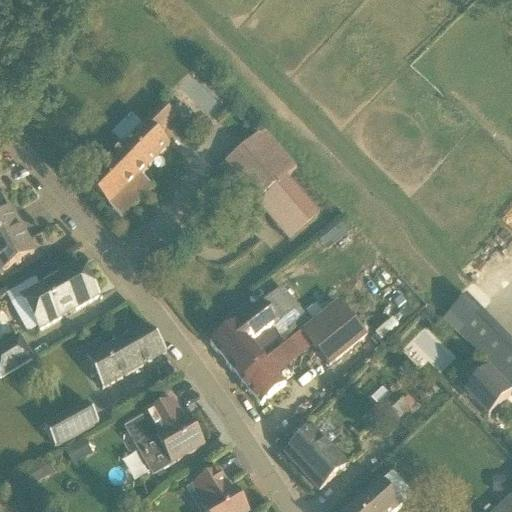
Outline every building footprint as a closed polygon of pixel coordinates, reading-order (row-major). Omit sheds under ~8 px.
[(108,209),(140,177),(169,148),(157,137),(174,119),(161,106),(143,125),(145,126),(85,187),(108,209)] [(252,208),(296,171),(264,133),(220,171),(252,208)] [(0,238),(18,228),(1,200),(0,200),(0,238)] [(34,255),(18,228),(0,238),(0,274),(21,262),(23,264),(24,264),(21,259),(28,256),(29,258),(34,255)] [(80,266),(21,299),(39,333),(63,319),(62,318),(75,311),(76,312),(99,299),(80,266)] [(210,346),(241,385),(258,372),(256,370),(266,362),(260,354),(278,340),(284,348),(310,326),(280,289),(210,346)] [(241,385),(241,386),(260,408),(285,387),(274,374),(309,345),(329,369),(364,340),(337,307),(311,328),(310,326),(284,348),(266,362),(256,370),(258,372),(241,385)] [(165,356),(166,356),(147,329),(145,329),(146,330),(90,361),(88,361),(105,390),(106,390),(106,389),(165,356)] [(0,381),(33,361),(19,339),(0,350),(0,381)] [(511,396),(487,371),(465,393),(489,418),(499,407),(511,419),(511,396)] [(395,396),(376,413),(392,430),(410,413),(395,396)] [(157,440),(156,440),(172,467),(203,449),(187,422),(184,424),(172,404),(145,419),(157,440)] [(43,430),(55,450),(98,426),(87,405),(43,430)] [(319,493),(346,468),(312,432),(285,456),(319,493)] [(84,440),(65,453),(73,466),(93,454),(84,440)] [(382,481),(399,504),(411,495),(393,472),(382,481)] [(245,511),(234,492),(231,494),(219,473),(194,488),(206,509),(201,511),(245,511)] [(493,479),(491,479),(492,494),(493,494),(506,494),(511,493),(511,478),(494,479),(493,479)] [(397,511),(402,509),(381,485),(349,511),(397,511)] [(511,511),(511,500),(498,511),(511,511)]
